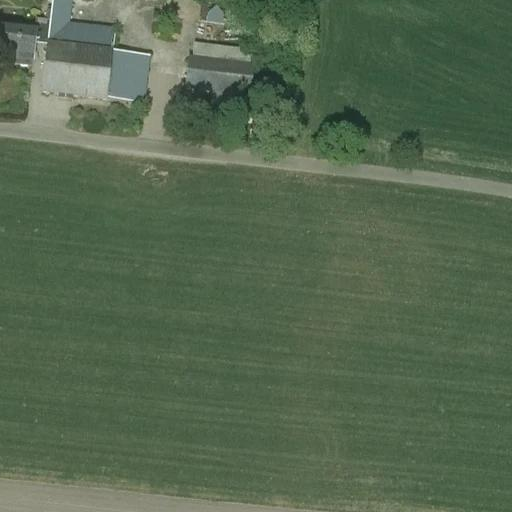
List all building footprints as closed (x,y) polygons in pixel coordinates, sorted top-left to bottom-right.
[(106,105),(106,103),(108,87),(111,55),(114,31),(69,26),(72,0),(47,0),(45,24),(35,23),(34,33),(0,28),(0,61),(7,62),(6,68),(31,70),(32,65),(34,46),(45,47),(40,97),(106,105)] [(207,0),(195,0),(194,1),(202,12),(200,24),(228,28),(231,8),(211,5),(207,0)] [(265,12),(259,5),(247,15),(254,22),(265,12)] [(248,101),(252,70),(192,61),(189,61),(184,93),(248,101)] [(143,107),(145,91),(108,87),(106,103),(143,107)]
